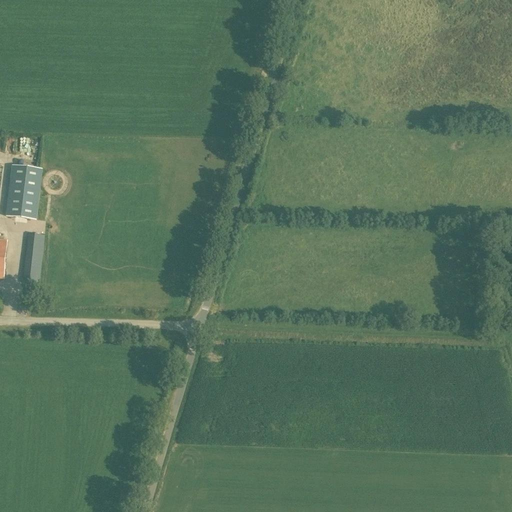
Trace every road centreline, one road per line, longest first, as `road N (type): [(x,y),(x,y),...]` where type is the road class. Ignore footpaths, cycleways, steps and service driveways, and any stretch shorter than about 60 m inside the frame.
road 1 (tertiary): [(198,326),(294,0)]
road 2 (track): [(511,337),(198,326)]
road 3 (tertiary): [(198,326),(0,319)]
road 4 (unclassified): [(144,511),(198,326)]
